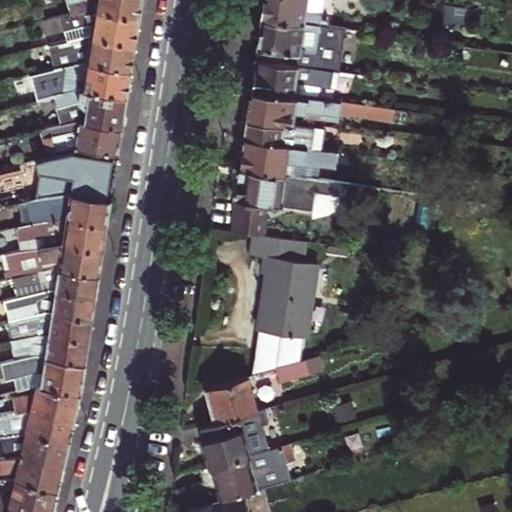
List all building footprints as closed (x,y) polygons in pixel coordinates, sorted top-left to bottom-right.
[(65,0),(69,14),(93,7),(138,14),(140,1),(140,0),(65,0)] [(262,0),(261,11),(264,11),(263,16),(326,25),(327,21),(320,20),(322,0),(262,0)] [(444,20),(471,24),(473,9),(446,5),(444,20)] [(64,30),(66,39),(87,34),(134,40),(136,27),(138,14),(93,7),(69,14),(42,21),(45,35),(64,30)] [(347,39),(348,29),(326,25),(263,16),(257,58),(333,69),(336,53),(325,51),(328,36),(347,39)] [(85,59),(130,66),(133,50),(134,40),(87,34),(66,39),(47,44),(53,68),(64,65),(85,59)] [(424,55),(435,56),(436,45),(426,44),(424,55)] [(331,86),(333,69),(257,58),(252,87),(295,93),(320,97),(321,84),(331,86)] [(128,80),(130,66),(85,59),(64,65),(62,81),(33,88),(35,98),(45,96),(54,93),(82,86),(126,93),(128,80)] [(82,86),(54,93),(56,103),(61,123),(77,119),(120,127),(123,110),(126,93),(82,86)] [(405,124),(407,111),(295,93),(252,87),(246,86),(245,97),(251,98),(248,114),(293,121),(295,107),(306,108),(341,114),(405,124)] [(341,114),(306,108),(305,116),(341,121),(341,114)] [(293,121),(248,114),(245,137),(320,148),(323,126),(293,121)] [(120,127),(77,119),(61,123),(0,137),(0,148),(44,138),(47,149),(57,147),(57,149),(72,146),(116,154),(118,140),(120,127)] [(309,162),(336,167),(338,151),(320,148),(245,137),(240,167),(285,174),(287,159),(309,162)] [(70,150),(53,154),(51,169),(41,171),(36,197),(53,194),(69,190),(109,196),(113,177),(116,158),(70,150)] [(285,174),(308,177),(309,162),(287,159),(285,174)] [(21,162),(0,166),(0,177),(23,171),(21,162)] [(267,204),(313,210),(316,191),(342,195),(349,196),(351,184),(308,177),(285,174),(240,167),(233,230),(254,233),(263,234),(267,204)] [(64,217),(105,222),(107,209),(109,196),(69,190),(53,194),(36,197),(20,200),(21,224),(64,217)] [(313,210),(312,218),(328,214),(333,210),(342,195),(316,191),(313,210)] [(477,202),(455,198),(452,214),(474,217),(477,202)] [(20,249),(38,246),(59,242),(101,248),(103,235),(105,222),(64,217),(21,224),(15,225),(20,249)] [(305,336),(317,262),(303,260),(306,240),(263,234),(254,233),(251,254),(264,255),(262,272),(267,273),(258,329),(305,336)] [(59,242),(38,246),(40,258),(10,266),(11,270),(13,278),(56,267),(97,273),(98,265),(100,255),(101,248),(59,242)] [(349,257),(350,247),(329,244),(328,254),(349,257)] [(95,284),(97,273),(56,267),(13,278),(0,281),(0,291),(14,288),(17,297),(49,288),(94,296),(95,284)] [(0,281),(13,278),(11,270),(0,272),(0,281)] [(47,310),(90,317),(92,306),(94,296),(49,288),(17,297),(2,301),(7,320),(29,314),(47,310)] [(0,336),(0,342),(44,331),(87,338),(88,327),(90,317),(47,310),(29,314),(31,325),(15,329),(16,332),(0,336)] [(33,354),(83,361),(85,349),(87,338),(44,331),(0,342),(0,349),(13,347),(14,349),(28,346),(30,355),(33,354)] [(33,354),(30,355),(0,362),(0,376),(1,376),(3,379),(11,377),(15,390),(35,384),(79,392),(81,376),(83,361),(33,354)] [(306,359),(310,373),(324,369),(320,355),(306,359)] [(310,373),(306,359),(277,367),(281,381),(310,373)] [(207,386),(216,421),(257,410),(249,382),(256,380),(254,374),(207,386)] [(28,409),(74,415),(76,404),(79,392),(35,384),(33,394),(12,398),(13,403),(0,405),(2,413),(28,409)] [(355,416),(351,402),(333,406),(337,421),(355,416)] [(268,420),(265,408),(257,410),(216,421),(205,424),(211,445),(205,446),(210,464),(249,454),(242,429),(268,420)] [(0,435),(2,435),(24,431),(68,440),(71,428),(74,415),(28,409),(2,413),(0,413),(0,435)] [(200,425),(205,446),(211,445),(205,424),(200,425)] [(3,442),(4,457),(20,456),(63,464),(66,452),(68,440),(24,431),(2,435),(3,442)] [(282,445),(286,462),(295,459),(291,442),(282,445)] [(210,464),(199,468),(203,483),(214,480),(220,500),(244,494),(292,481),(286,462),(282,445),(249,454),(210,464)] [(0,472),(16,471),(15,479),(58,490),(60,477),(63,464),(20,456),(4,457),(0,457),(0,472)] [(0,506),(22,511),(51,511),(54,505),(58,490),(15,479),(10,495),(0,492),(0,506)] [(249,511),(244,494),(220,500),(179,511),(178,511),(249,511)]
